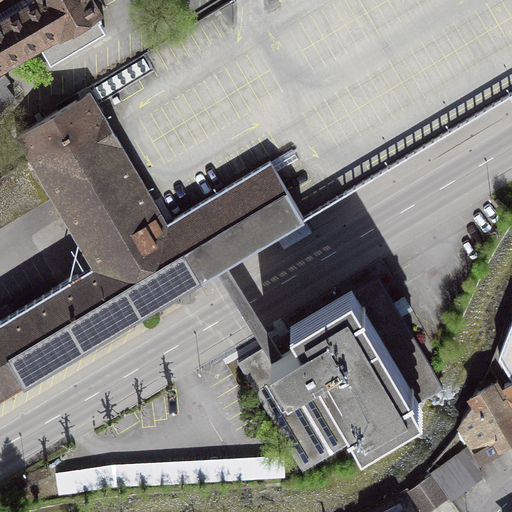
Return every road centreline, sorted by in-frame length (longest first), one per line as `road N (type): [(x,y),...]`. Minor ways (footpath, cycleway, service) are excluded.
road 1 (primary): [(0,448),(511,145)]
road 2 (residential): [(200,0),(75,74)]
